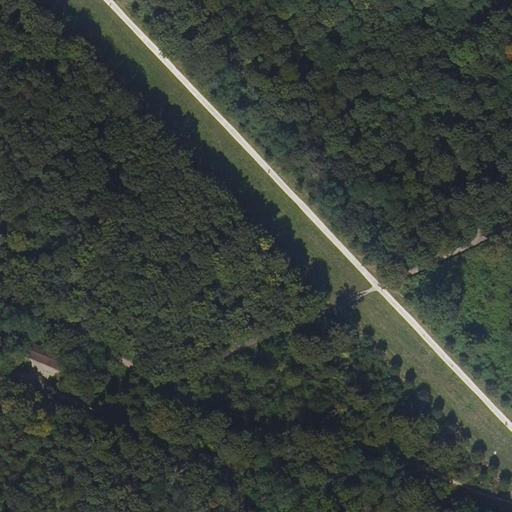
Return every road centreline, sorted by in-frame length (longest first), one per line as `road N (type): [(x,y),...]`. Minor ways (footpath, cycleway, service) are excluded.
road 1 (track): [(511,431),(105,0)]
road 2 (unknown): [(511,499),(345,438),(250,429),(159,386),(108,353),(65,311),(0,306)]
road 3 (track): [(0,371),(368,511)]
